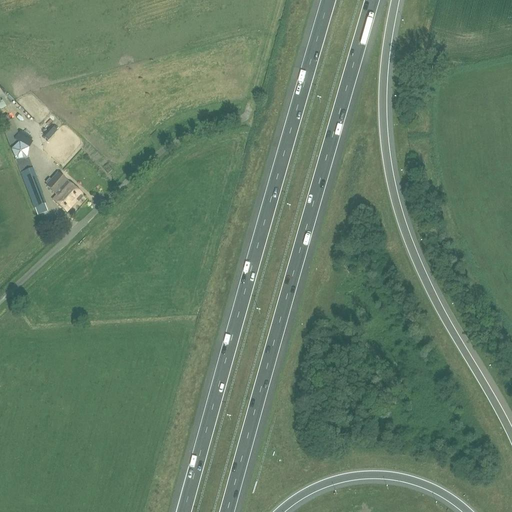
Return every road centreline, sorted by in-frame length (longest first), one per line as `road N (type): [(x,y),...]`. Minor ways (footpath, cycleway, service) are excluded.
road 1 (motorway): [(227,511),(373,0)]
road 2 (motorway): [(327,0),(183,511)]
road 3 (motorway): [(511,428),(438,303),(402,219),(384,110),(397,0)]
road 4 (unclassified): [(0,300),(169,144),(248,111)]
road 5 (motorway): [(281,511),(325,484),(365,476),(419,484),(465,511)]
